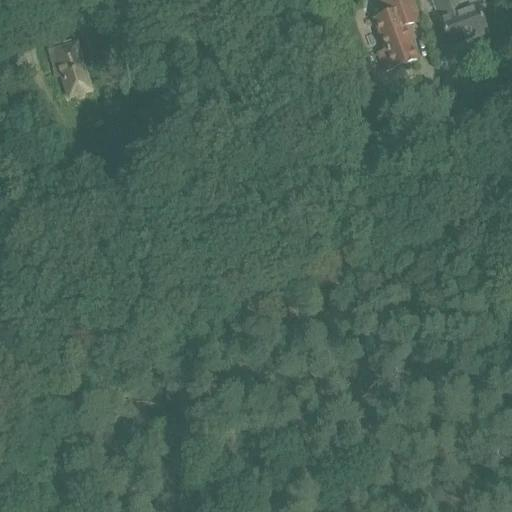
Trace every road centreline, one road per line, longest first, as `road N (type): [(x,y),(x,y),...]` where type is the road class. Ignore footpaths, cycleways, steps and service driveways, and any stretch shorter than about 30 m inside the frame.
road 1 (tertiary): [(0,342),(511,116)]
road 2 (unknown): [(378,174),(294,0)]
